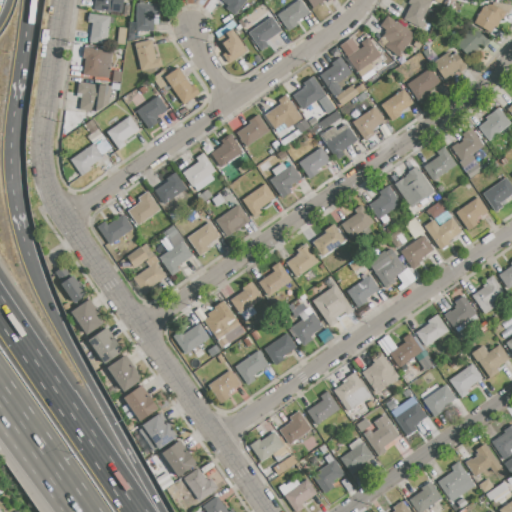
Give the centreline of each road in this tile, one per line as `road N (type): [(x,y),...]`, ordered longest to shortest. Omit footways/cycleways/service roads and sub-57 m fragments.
road 1 (residential): [(139,329),(487,80),(511,46)]
road 2 (residential): [(65,220),(350,20),(361,0)]
road 3 (residential): [(214,436),(511,231)]
road 4 (residential): [(65,220),(267,511)]
road 5 (motorway): [(161,511),(31,264)]
road 6 (motorway): [(139,511),(0,306)]
road 7 (residential): [(61,0),(40,151),(48,193),(65,220)]
road 8 (residential): [(342,511),(511,395)]
road 9 (motorway): [(0,398),(75,504)]
